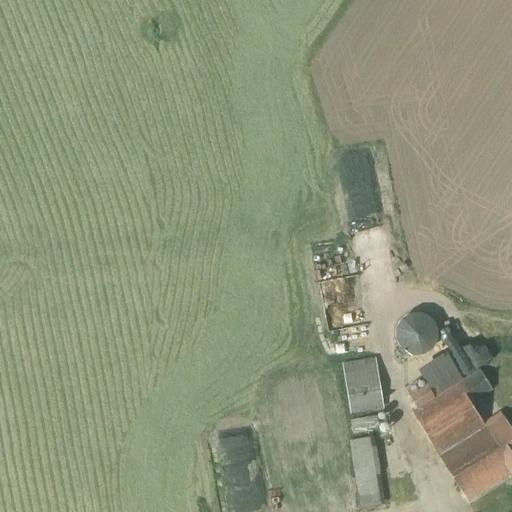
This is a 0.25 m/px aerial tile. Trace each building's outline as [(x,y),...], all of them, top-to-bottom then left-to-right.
[(355,332),(353,310),(363,310),(362,285),(331,287),(333,334),(355,332)] [(410,355),(421,355),(426,353),(430,351),(436,340),(437,329),(431,319),(421,313),(410,313),(401,318),(394,329),(394,340),(399,350),(405,353),(410,355)] [(457,347),(424,367),(438,390),(490,358),(475,333),(456,344),(457,347)] [(349,415),(382,410),(374,359),(342,365),(349,415)] [(470,404),(491,391),(478,370),(433,398),(425,386),(409,397),(416,409),(411,412),(439,457),(438,457),(467,502),(509,475),(511,479),(511,434),(499,413),(482,424),(470,404)] [(383,439),(362,440),(365,499),(386,498),(383,439)] [(399,472),(403,500),(416,498),(411,469),(399,472)]
